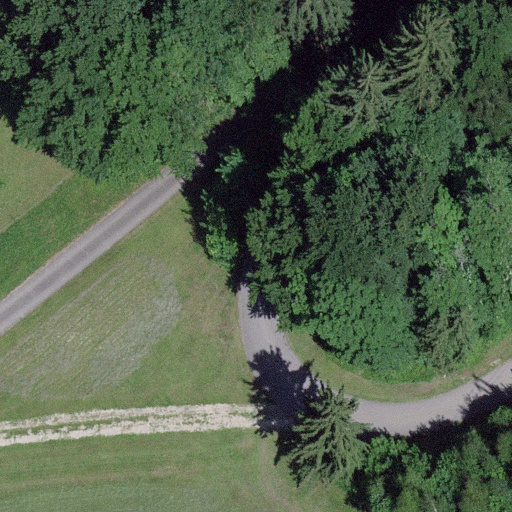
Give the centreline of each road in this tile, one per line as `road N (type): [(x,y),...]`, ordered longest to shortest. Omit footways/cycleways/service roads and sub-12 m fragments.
road 1 (track): [(511,381),(440,412),(343,417),(293,385),(276,362),(260,304),(266,250),(294,195),(450,0)]
road 2 (unclassified): [(0,321),(244,118),(405,0)]
road 3 (track): [(0,435),(320,407)]
